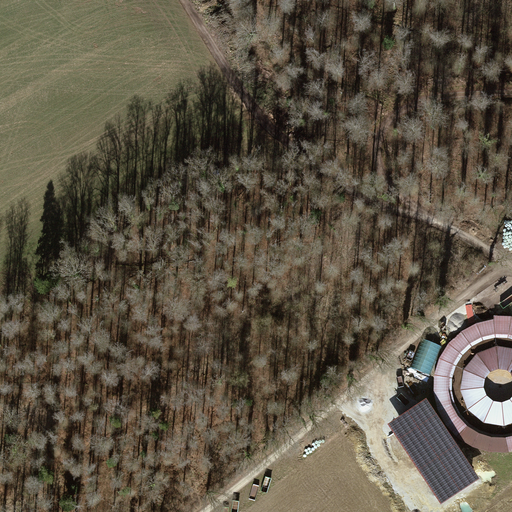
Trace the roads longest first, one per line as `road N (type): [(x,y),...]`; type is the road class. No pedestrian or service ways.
road 1 (track): [(208,511),(511,282)]
road 2 (track): [(511,90),(452,91),(386,121),(376,147),(382,171),(427,217)]
road 3 (track): [(184,0),(271,124),(322,171)]
road 4 (track): [(322,171),(355,196),(427,217),(487,247),(511,272)]
